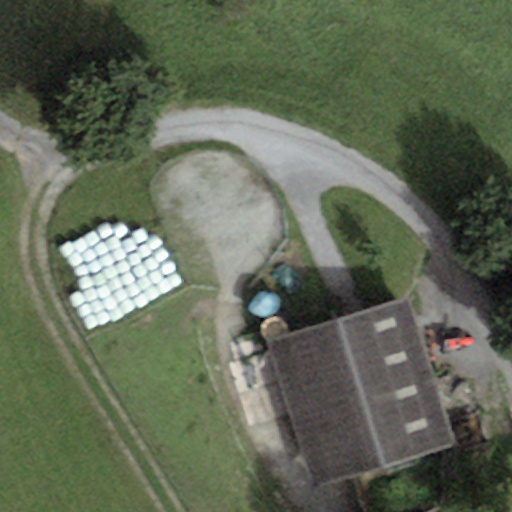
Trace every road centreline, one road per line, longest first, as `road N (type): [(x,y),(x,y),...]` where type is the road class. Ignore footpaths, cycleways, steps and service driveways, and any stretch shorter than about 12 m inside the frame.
road 1 (track): [(0,123),(69,165),(192,126),(276,135),(389,193),(454,260),(511,374)]
road 2 (track): [(168,511),(49,309),(39,242),(52,184),(69,165)]
